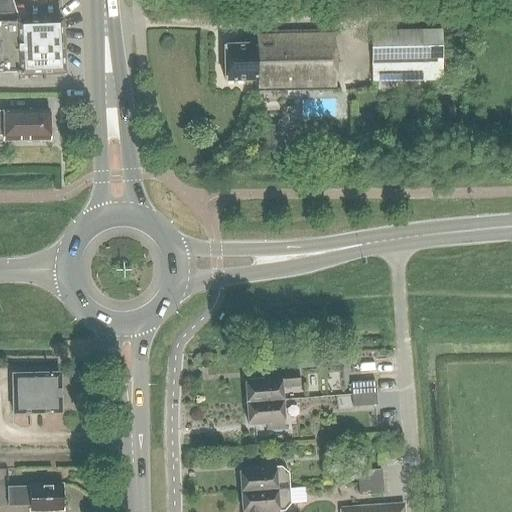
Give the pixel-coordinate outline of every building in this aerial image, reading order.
[(0,0),(0,73),(16,73),(16,75),(64,73),(61,19),(18,21),(10,0),(0,0)] [(421,30),(370,31),(371,64),(422,63),(421,30)] [(254,80),(254,92),(333,90),(332,32),(247,34),(247,45),(224,45),(224,81),(254,80)] [(3,112),(0,111),(0,135),(3,136),(3,141),(49,140),(48,110),(3,111),(3,112)] [(263,125),(264,158),(279,158),(278,125),(263,125)] [(245,381),(246,403),(281,400),(280,389),(299,388),(298,371),(261,374),(262,380),(245,381)] [(13,413),(61,412),(60,373),(13,373),(13,413)] [(375,381),(350,383),(351,395),(375,393),(375,381)] [(375,393),(351,395),(352,407),(376,406),(375,393)] [(283,428),(281,400),(246,403),(248,425),(265,424),(266,430),(283,428)] [(343,442),(330,442),(331,451),(343,450),(343,442)] [(241,492),(288,489),(286,473),(280,468),(275,468),(275,461),(256,463),(256,469),(240,470),(241,492)] [(382,482),(381,470),(357,471),(358,484),(382,482)] [(382,482),(358,484),(358,495),(383,494),(382,482)] [(30,511),(34,511),(33,511),(46,511),(64,511),(64,489),(6,490),(6,508),(29,508),(30,511)] [(288,489),(241,492),(242,511),(278,511),(278,510),(283,510),(289,503),(288,489)]
